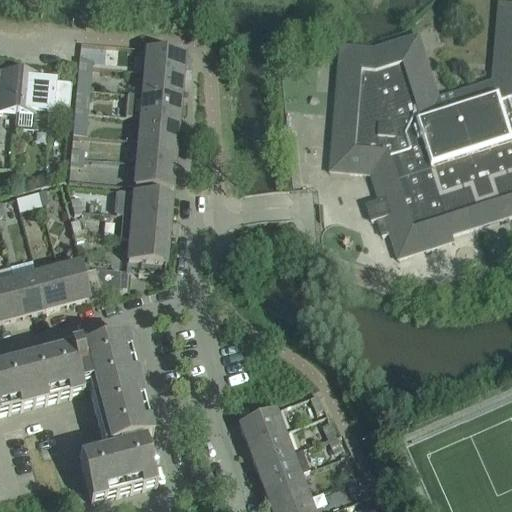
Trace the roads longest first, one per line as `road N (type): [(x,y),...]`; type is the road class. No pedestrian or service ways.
road 1 (residential): [(132,313),(160,424),(207,413)]
road 2 (residential): [(0,351),(132,313)]
road 3 (residential): [(207,413),(220,391),(194,297)]
